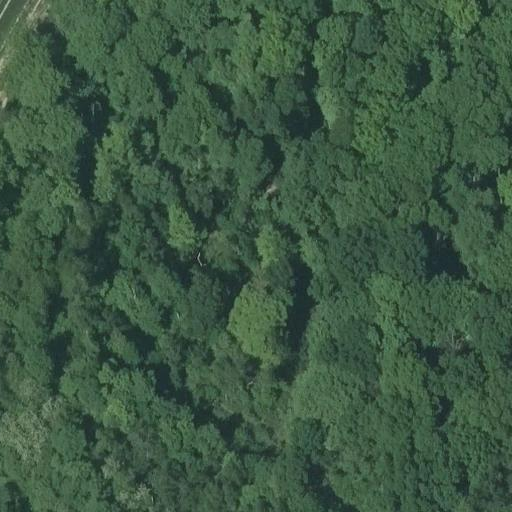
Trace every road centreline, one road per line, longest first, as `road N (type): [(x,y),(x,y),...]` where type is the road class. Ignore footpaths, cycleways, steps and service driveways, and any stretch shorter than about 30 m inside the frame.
road 1 (unknown): [(61,354),(109,296),(132,241),(201,138),(217,92),(243,64)]
road 2 (unknown): [(511,181),(304,77),(243,64)]
